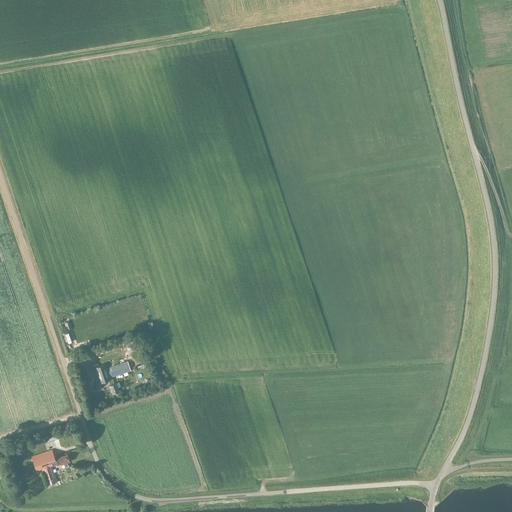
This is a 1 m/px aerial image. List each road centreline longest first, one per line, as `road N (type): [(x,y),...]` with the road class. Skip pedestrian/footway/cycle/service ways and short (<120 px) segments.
road 1 (unclassified): [(433,487),(408,482),(170,500),(115,487),(96,460),(0,176)]
road 2 (tertiary): [(433,487),(472,406),(494,283),(487,206),(437,0)]
